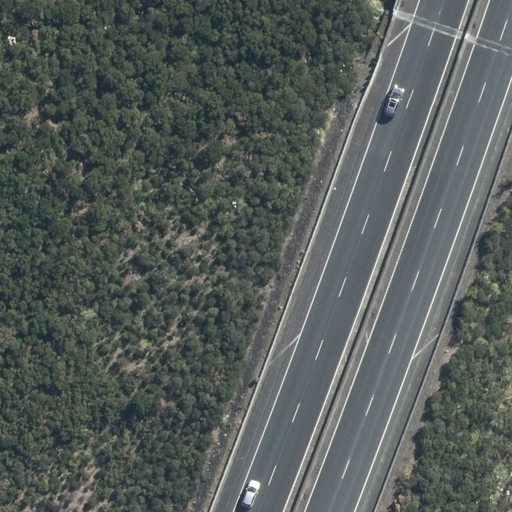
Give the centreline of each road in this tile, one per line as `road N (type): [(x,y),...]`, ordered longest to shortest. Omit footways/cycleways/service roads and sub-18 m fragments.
road 1 (motorway): [(258,511),(443,0)]
road 2 (motorway): [(511,7),(330,511)]
